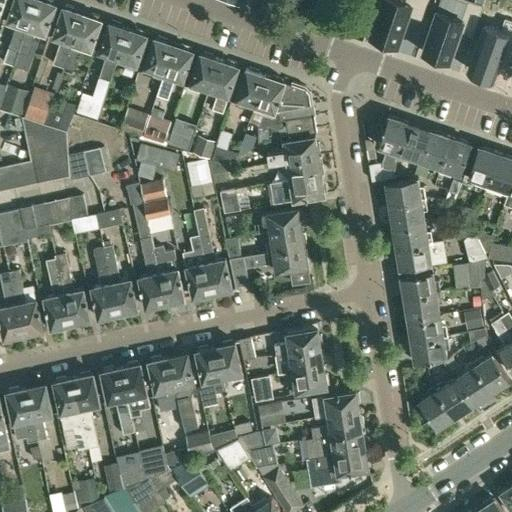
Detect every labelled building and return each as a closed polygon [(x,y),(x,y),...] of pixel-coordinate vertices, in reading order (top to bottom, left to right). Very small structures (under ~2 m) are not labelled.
[(9,47),(19,50),(35,0),(13,0),(7,20),(17,23),(9,47)] [(35,0),(19,50),(14,65),(29,70),(38,41),(34,40),(37,30),(46,33),(56,2),(53,1),(53,0),(35,0)] [(382,0),(370,34),(397,43),(407,13),(422,18),(428,0),(382,0)] [(437,9),(422,50),(436,55),(436,56),(448,61),(454,44),(460,29),(473,34),(484,4),(473,0),(468,0),(462,17),(437,9)] [(56,63),(66,66),(84,12),(74,9),(74,7),(67,4),(66,6),(63,5),(54,36),(63,39),(56,63)] [(92,15),(84,12),(66,66),(75,69),(83,45),(92,48),(102,18),(99,18),(100,15),(93,13),(92,15)] [(485,23),(468,69),(494,78),(505,46),(511,48),(511,20),(505,17),(501,29),(485,23)] [(120,58),(130,28),(122,26),(123,23),(114,20),(113,22),(109,21),(99,52),(109,55),(108,60),(103,75),(113,78),(120,58)] [(135,30),(130,28),(120,58),(127,60),(126,66),(136,69),(148,34),(145,33),(145,31),(136,28),(135,30)] [(156,70),(165,73),(175,44),(167,41),(168,39),(159,35),(158,38),(156,37),(144,72),(154,75),(156,70)] [(174,76),(183,79),(193,50),(190,49),(191,46),(182,43),(181,45),(175,44),(165,73),(158,94),(167,97),(174,76)] [(202,86),(211,89),(221,59),(213,57),(214,54),(204,51),(203,53),(201,52),(190,88),(200,91),(202,86)] [(237,62),(226,58),(226,61),(221,59),(211,89),(219,91),(213,108),(224,112),(239,65),(237,64),(237,62)] [(247,101),(257,104),(267,74),(259,72),(260,70),(250,66),(250,69),(247,68),(235,103),(245,106),(247,101)] [(267,74),(257,104),(264,107),(262,112),(271,116),(275,111),(285,81),(282,80),(283,77),(274,74),(273,76),(267,74)] [(285,81),(275,111),(271,116),(262,112),(257,125),(258,142),(271,135),(280,135),(279,124),(281,119),(287,118),(286,109),(313,104),(310,91),(307,86),(293,81),(292,83),(285,81)] [(22,112),(29,89),(8,82),(1,105),(22,112)] [(45,122),(49,110),(51,102),(55,92),(33,84),(30,92),(22,114),(45,122)] [(104,99),(82,92),(76,110),(98,117),(104,99)] [(51,102),(49,110),(45,122),(52,125),(67,129),(75,103),(59,98),(57,104),(51,102)] [(286,109),(287,118),(290,134),(317,129),(315,113),(313,104),(286,109)] [(120,128),(143,135),(150,113),(127,105),(120,128)] [(171,120),(150,113),(143,135),(163,142),(171,120)] [(29,183),(71,174),(70,152),(68,152),(67,129),(45,122),(22,114),(31,160),(24,162),(29,183)] [(398,155),(410,121),(389,114),(380,140),(382,146),(388,148),(383,165),(371,167),(373,179),(395,176),(398,155)] [(431,128),(410,121),(398,155),(408,159),(409,155),(420,159),(431,128)] [(173,124),(168,141),(188,148),(194,131),(173,124)] [(441,171),(453,135),(431,128),(420,159),(430,163),(429,166),(441,171)] [(198,133),(197,136),(192,149),(210,155),(215,140),(198,133)] [(270,162),(283,160),(320,154),(319,152),(322,152),(320,142),(317,142),(316,133),(285,138),(287,148),(271,151),(269,155),(270,162)] [(472,142),(453,135),(441,171),(451,174),(452,170),(461,173),(472,142)] [(223,162),(230,158),(236,154),(237,150),(226,147),(229,139),(220,136),(218,144),(216,143),(212,158),(223,162)] [(257,143),(243,138),(237,153),(257,143)] [(140,143),(136,158),(175,168),(179,152),(140,143)] [(487,186),(499,151),(480,144),(469,176),(478,179),(477,183),(487,186)] [(101,145),(87,148),(91,173),(106,169),(101,145)] [(87,148),(70,152),(71,174),(71,177),(91,173),(87,148)] [(508,193),(509,189),(511,181),(511,155),(499,151),(487,186),(498,190),(508,193)] [(290,169),(292,178),(323,174),(322,166),(324,165),(322,156),(320,157),(320,154),(283,160),(285,170),(290,169)] [(186,161),(191,184),(212,180),(207,156),(186,161)] [(212,172),(229,168),(231,168),(230,158),(223,162),(212,158),(209,157),(212,172)] [(17,186),(29,183),(24,162),(12,164),(17,186)] [(12,164),(1,167),(5,188),(17,186),(12,164)] [(230,177),(229,168),(212,172),(214,180),(230,177)] [(138,174),(140,180),(144,200),(167,195),(163,177),(147,180),(145,172),(138,174)] [(276,201),(297,198),(326,193),(326,190),(328,190),(327,181),(324,181),(323,174),(292,178),(273,181),(276,201)] [(387,181),(391,202),(426,196),(424,184),(420,185),(419,176),(387,181)] [(453,177),(449,189),(457,192),(458,192),(463,181),(453,177)] [(167,301),(154,245),(148,218),(144,200),(140,180),(127,182),(130,196),(132,203),(134,202),(150,273),(140,275),(147,305),(150,305),(150,307),(160,305),(160,303),(167,301)] [(220,190),(224,211),(240,208),(237,187),(220,190)] [(453,202),(457,192),(449,189),(445,200),(453,202)] [(84,195),(73,197),(74,216),(88,213),(84,195)] [(167,195),(144,200),(148,218),(171,213),(167,195)] [(394,225),(426,220),(424,207),(428,207),(426,196),(391,202),(394,225)] [(50,221),(74,216),(73,197),(46,202),(50,221)] [(26,226),(50,221),(46,202),(22,207),(26,226)] [(464,205),(449,202),(445,217),(460,221),(464,205)] [(196,207),(201,233),(213,291),(220,289),(221,292),(230,290),(230,288),(233,287),(226,256),(217,258),(206,205),(196,207)] [(271,230),(303,225),(301,218),(303,218),(302,207),(300,208),(300,205),(263,211),(265,222),(270,221),(271,230)] [(464,206),(464,222),(473,224),(477,224),(479,208),(464,206)] [(28,236),(26,226),(22,207),(0,211),(0,219),(5,243),(29,239),(28,236)] [(119,207),(96,212),(99,226),(122,221),(119,207)] [(235,214),(226,215),(227,225),(237,223),(235,214)] [(428,229),(426,220),(394,225),(398,247),(434,241),(432,229),(428,229)] [(50,221),(26,226),(28,236),(52,231),(50,221)] [(473,234),(473,224),(464,222),(456,221),(454,236),(467,234),(473,234)] [(304,232),(303,225),(271,230),(273,238),(268,239),(269,249),(306,244),(305,242),(307,242),(305,231),(304,232)] [(485,251),(489,251),(492,241),(494,234),(486,232),(486,229),(474,227),(476,233),(485,251)] [(205,293),(213,291),(201,233),(192,235),(194,248),(184,250),(194,295),(197,295),(197,297),(206,295),(205,293)] [(473,234),(467,234),(464,238),(469,259),(475,259),(487,256),(485,251),(476,233),(473,234)] [(228,237),(231,256),(242,254),(238,235),(229,237),(228,237)] [(444,239),(434,241),(398,247),(401,267),(447,260),(444,239)] [(488,256),(511,259),(511,244),(492,241),(489,251),(488,256)] [(105,245),(109,266),(119,312),(126,310),(127,312),(136,310),(136,308),(139,307),(132,276),(121,279),(114,243),(105,245)] [(164,243),(154,245),(167,301),(173,300),(174,302),(183,300),(183,298),(186,297),(175,247),(165,250),(164,243)] [(308,257),(309,256),(308,247),(306,247),(306,244),(269,249),(242,254),(231,256),(237,285),(251,282),(247,266),(276,260),(278,269),(293,267),(295,278),(311,275),(309,264),(308,257)] [(119,312),(109,266),(105,245),(96,247),(100,268),(103,283),(93,285),(99,316),(102,315),(102,318),(113,315),(112,313),(119,312)] [(57,253),(57,256),(59,262),(71,322),(79,320),(80,323),(88,321),(88,319),(92,318),(84,287),(75,289),(68,260),(66,251),(57,253)] [(71,322),(59,262),(57,256),(48,258),(56,293),(45,295),(52,327),(55,326),(56,328),(65,326),(64,324),(71,322)] [(469,286),(481,285),(483,276),(485,271),(483,259),(467,261),(469,286)] [(494,263),(501,277),(511,271),(511,266),(510,263),(494,263)] [(41,329),(44,328),(37,297),(27,299),(21,267),(11,269),(15,287),(24,332),(31,330),(32,333),(42,331),(41,329)] [(485,271),(483,276),(490,288),(500,283),(492,268),(485,271)] [(24,332),(15,287),(11,269),(2,271),(5,289),(8,303),(0,305),(0,314),(5,336),(7,336),(8,338),(18,336),(17,333),(24,332)] [(402,275),(406,296),(442,291),(440,278),(436,279),(434,269),(402,275)] [(495,296),(490,288),(483,276),(481,285),(481,297),(495,296)] [(442,291),(406,296),(410,320),(426,317),(425,313),(441,310),(440,302),(444,301),(442,291)] [(463,311),(467,327),(483,324),(480,307),(463,311)] [(443,324),(441,310),(425,313),(426,317),(410,320),(413,341),(449,335),(447,323),(443,324)] [(511,332),(511,314),(509,310),(501,316),(511,332)] [(511,332),(501,316),(493,321),(506,342),(500,346),(511,364),(511,332)] [(320,334),(319,327),(288,332),(289,341),(276,344),(278,354),(286,353),(322,346),(322,344),(324,344),(323,334),(320,334)] [(468,329),(470,341),(486,332),(485,327),(468,329)] [(252,334),(240,337),(244,358),(256,355),(252,334)] [(451,345),(449,335),(413,341),(416,360),(448,355),(447,346),(451,345)] [(224,342),(216,344),(223,375),(232,373),(233,378),(244,376),(236,340),(233,340),(233,338),(224,340),(224,342)] [(209,343),(200,345),(201,347),(197,348),(205,384),(201,385),(205,402),(220,399),(217,389),(226,387),(223,375),(216,344),(210,346),(209,343)] [(293,362),(294,371),(325,366),(324,357),(327,357),(325,348),(323,349),(322,346),(286,353),(288,363),(293,362)] [(169,354),(175,385),(180,404),(184,403),(196,386),(189,350),(186,350),(186,348),(176,350),(177,353),(169,354)] [(483,353),(474,359),(494,390),(511,378),(494,351),(485,356),(483,353)] [(175,385),(169,354),(162,356),(162,353),(152,356),(153,358),(149,358),(157,394),(168,392),(167,387),(175,385)] [(151,406),(149,396),(142,360),(138,361),(138,359),(128,361),(129,363),(122,364),(128,395),(132,414),(142,412),(141,408),(151,406)] [(475,403),(494,390),(474,359),(464,366),(466,369),(457,375),(475,403)] [(135,427),(132,414),(128,395),(122,364),(115,366),(115,364),(105,366),(105,368),(102,368),(108,398),(117,397),(118,403),(124,430),(135,427)] [(327,373),(325,366),(294,371),(290,372),(291,381),(293,391),(328,385),(328,382),(331,382),(329,373),(327,373)] [(75,374),(84,419),(88,437),(90,446),(93,460),(102,458),(91,403),(100,401),(94,370),(92,371),(91,369),(81,371),(82,373),(75,374)] [(252,376),(256,400),(273,397),(270,373),(252,376)] [(90,446),(88,437),(84,419),(75,374),(67,376),(67,374),(57,376),(57,378),(55,379),(61,410),(65,428),(74,427),(78,448),(90,446)] [(436,384),(456,415),(475,403),(457,375),(448,381),(445,378),(436,384)] [(44,381),(43,379),(34,381),(35,383),(28,385),(37,430),(39,438),(48,437),(43,413),(53,411),(47,381),(44,381)] [(39,438),(37,430),(28,385),(20,386),(19,384),(10,386),(11,388),(7,389),(13,420),(25,417),(29,440),(39,438)] [(438,426),(456,415),(436,384),(426,390),(428,393),(422,397),(423,399),(422,402),(438,426)] [(322,394),(312,395),(316,416),(330,414),(361,409),(360,402),(362,401),(361,390),(358,391),(358,388),(332,392),(322,394)] [(171,406),(168,392),(157,394),(160,409),(171,406)] [(0,449),(11,447),(0,394),(0,449)] [(282,399),(259,403),(262,424),(285,421),(282,399)] [(332,423),(313,426),(314,436),(364,428),(364,425),(366,425),(364,415),(362,416),(361,409),(330,414),(332,423)] [(237,438),(239,437),(253,431),(250,420),(234,424),(234,427),(237,438)] [(214,448),(216,447),(237,438),(234,427),(211,433),(212,436),(214,448)] [(309,437),(305,437),(308,457),(310,457),(312,457),(336,453),(367,447),(366,440),(368,440),(367,429),(365,430),(364,428),(314,436),(309,437)] [(191,458),(194,457),(214,448),(212,436),(211,433),(210,433),(209,429),(186,434),(188,445),(191,458)] [(239,437),(246,448),(263,444),(260,429),(253,431),(239,437)] [(230,469),(250,455),(248,453),(246,448),(239,437),(237,438),(216,447),(230,469)] [(246,448),(248,453),(250,455),(256,466),(276,462),(273,442),(263,444),(246,448)] [(33,457),(42,455),(40,444),(31,446),(33,457)] [(308,457),(306,458),(311,485),(342,480),(341,477),(341,476),(340,472),(370,467),(370,464),(372,464),(371,454),(368,455),(367,447),(336,453),(312,457),(310,457),(308,457)] [(149,476),(155,474),(149,448),(139,449),(143,466),(146,478),(149,476)] [(205,472),(223,461),(215,448),(197,459),(205,472)] [(204,472),(194,457),(191,458),(171,467),(183,485),(204,472)] [(110,490),(111,492),(123,487),(120,471),(117,460),(103,463),(109,490),(110,490)] [(263,474),(267,480),(288,511),(290,511),(304,503),(278,464),(263,474)] [(123,487),(126,486),(146,478),(143,466),(120,471),(123,487)] [(171,467),(155,474),(149,476),(160,493),(165,500),(185,488),(183,485),(171,467)] [(78,506),(80,505),(99,497),(95,475),(72,480),(74,489),(78,506)] [(154,496),(160,493),(149,476),(146,478),(126,486),(143,511),(158,503),(154,496)] [(11,492),(13,500),(25,497),(21,481),(12,483),(11,492)] [(511,483),(502,490),(511,505),(511,483)] [(126,486),(123,487),(111,492),(104,495),(111,504),(115,511),(133,511),(138,509),(140,511),(142,511),(143,511),(126,486)] [(66,511),(67,511),(78,506),(74,489),(49,495),(53,511),(66,511)] [(258,511),(253,504),(247,494),(230,505),(234,511),(258,511)] [(84,511),(98,511),(111,504),(104,495),(99,497),(80,505),(81,506),(84,511)] [(266,495),(253,504),(258,511),(282,511),(272,496),(268,499),(266,495)] [(485,504),(479,508),(481,511),(506,511),(496,497),(493,498),(492,496),(484,501),(485,504)] [(3,507),(4,511),(28,511),(27,502),(3,507)]
